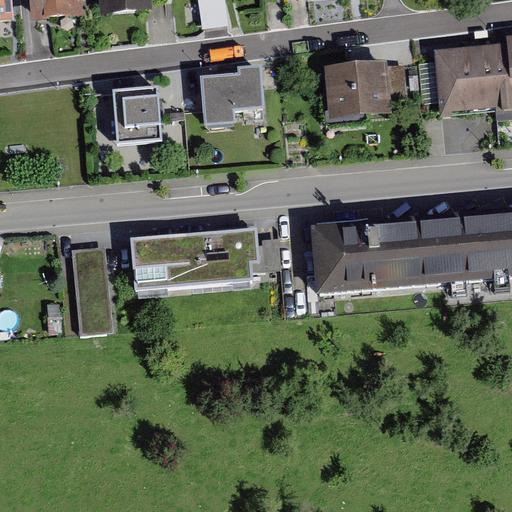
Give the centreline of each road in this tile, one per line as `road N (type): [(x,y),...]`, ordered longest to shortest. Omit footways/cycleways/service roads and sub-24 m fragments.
road 1 (residential): [(511,12),(0,82)]
road 2 (residential): [(511,172),(0,220)]
